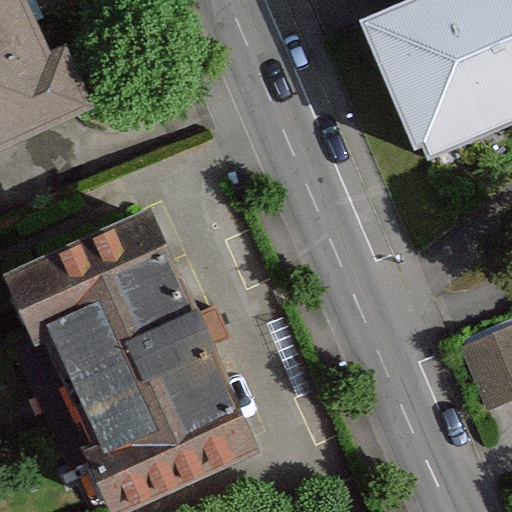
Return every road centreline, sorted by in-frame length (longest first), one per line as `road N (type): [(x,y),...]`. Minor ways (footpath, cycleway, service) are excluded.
road 1 (tertiary): [(451,511),(219,0)]
road 2 (unknown): [(383,361),(511,304)]
